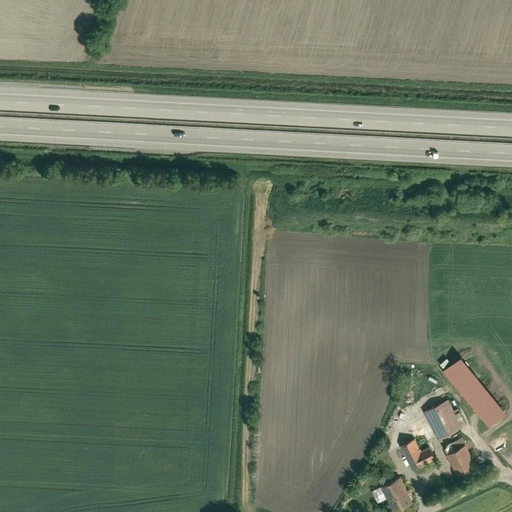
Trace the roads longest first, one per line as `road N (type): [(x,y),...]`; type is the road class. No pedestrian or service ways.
road 1 (motorway): [(0,128),(511,155)]
road 2 (motorway): [(511,125),(0,99)]
